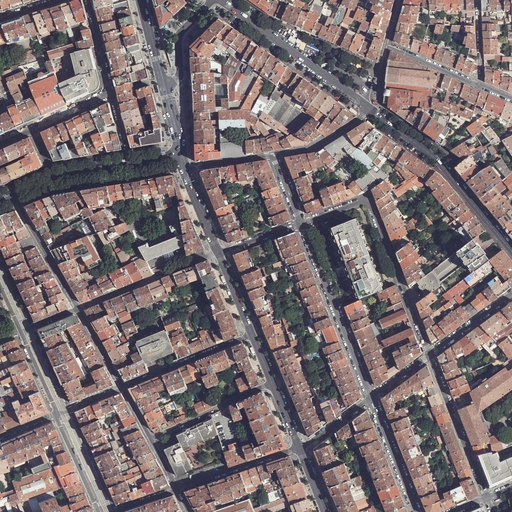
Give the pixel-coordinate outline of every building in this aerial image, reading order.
[(0,0),(0,5),(2,12),(7,10),(11,9),(8,0),(0,0)] [(22,0),(8,0),(11,9),(18,6),(24,5),(22,0)] [(78,0),(76,1),(71,2),(79,23),(88,20),(87,14),(84,3),(83,0),(78,0)] [(101,0),(94,2),(96,7),(96,10),(114,5),(113,0),(101,0)] [(153,0),(155,3),(156,8),(164,2),(166,0),(153,0)] [(181,9),(187,3),(184,0),(169,0),(171,2),(167,6),(175,15),(181,9)] [(248,0),(266,13),(268,14),(274,2),(271,0),(270,0),(248,0)] [(274,2),(268,14),(269,15),(275,17),(280,4),(281,3),(281,0),(271,0),(274,2)] [(302,0),(286,0),(285,1),(289,2),(294,5),(300,8),(302,8),(302,9),(306,5),(302,0)] [(343,0),(341,5),(348,8),(353,11),(358,0),(343,0)] [(368,0),(368,1),(390,12),(391,10),(392,4),(383,0),(368,0)] [(436,0),(428,0),(429,7),(429,10),(430,10),(436,10),(436,0)] [(443,0),(444,10),(450,10),(451,10),(450,0),(443,0)] [(450,0),(451,10),(452,10),(459,10),(458,0),(450,0)] [(465,0),(466,10),(467,10),(467,11),(474,11),(473,0),(465,0)] [(481,0),(482,12),(483,12),(490,12),(489,0),(481,0)] [(497,12),(496,0),(489,0),(490,12),(497,12)] [(505,12),(504,0),(496,0),(497,12),(505,12)] [(388,18),(390,12),(368,1),(367,1),(365,7),(371,10),(371,11),(375,14),(382,17),(388,20),(388,18)] [(68,3),(62,5),(70,26),(73,25),(76,24),(79,23),(71,2),(69,3),(68,3)] [(173,16),(175,15),(167,6),(164,2),(156,8),(159,19),(161,28),(173,16)] [(288,23),(295,26),(301,11),(293,7),(294,5),(289,2),(287,5),(287,7),(282,20),(288,23)] [(280,4),(275,17),(280,20),(282,20),(287,7),(281,5),(280,4)] [(308,14),(301,29),(307,31),(311,33),(316,23),(321,11),(322,8),(320,7),(316,6),(312,4),(310,9),(309,12),(308,14)] [(56,7),(51,9),(59,28),(60,32),(68,29),(71,28),(70,26),(62,5),(56,7)] [(114,5),(96,10),(98,15),(99,18),(114,14),(116,13),(117,13),(116,10),(115,5),(114,5)] [(400,12),(400,14),(416,15),(417,14),(418,7),(402,6),(400,12)] [(347,11),(342,22),(350,26),(353,19),(356,12),(353,11),(348,8),(347,11)] [(46,10),(43,11),(50,31),(53,30),(59,28),(51,9),(46,10)] [(125,10),(119,12),(119,15),(121,20),(133,17),(131,12),(131,9),(125,10)] [(342,22),(347,11),(343,9),(341,15),(335,27),(337,28),(338,26),(339,27),(340,26),(342,22)] [(356,12),(353,19),(361,23),(362,20),(366,12),(358,9),(356,12)] [(452,10),(452,12),(451,12),(451,22),(451,25),(452,25),(460,26),(461,26),(461,18),(461,16),(459,16),(459,12),(459,10),(452,10)] [(37,13),(34,14),(42,34),(50,31),(43,11),(37,13)] [(301,11),(295,26),(296,27),(301,29),(308,14),(301,11)] [(333,19),(331,25),(335,27),(341,15),(336,12),(333,19)] [(28,16),(24,17),(32,37),(42,34),(34,14),(28,16)] [(114,14),(99,18),(100,23),(100,26),(116,21),(116,20),(114,14)] [(382,17),(375,14),(371,23),(378,27),(382,17)] [(398,21),(398,23),(411,23),(414,23),(415,22),(416,15),(400,14),(398,21)] [(8,22),(3,24),(10,42),(10,44),(11,47),(18,45),(16,42),(32,37),(24,17),(19,19),(8,22)] [(133,17),(121,20),(123,29),(135,26),(134,20),(133,17)] [(316,23),(311,33),(318,36),(324,39),(331,25),(333,19),(330,18),(328,17),(324,26),(316,23)] [(378,27),(374,37),(383,40),(388,20),(382,17),(378,27)] [(206,32),(201,37),(208,44),(209,43),(211,41),(216,36),(217,36),(228,25),(219,18),(214,23),(206,32)] [(361,23),(359,27),(365,29),(368,30),(370,24),(362,20),(361,23)] [(116,21),(100,26),(102,31),(103,35),(120,30),(117,21),(116,21)] [(363,41),(371,45),(374,37),(378,27),(371,23),(370,24),(368,30),(364,38),(363,41)] [(396,30),(395,32),(409,36),(411,23),(398,23),(396,30)] [(0,24),(0,39),(2,44),(7,43),(10,42),(3,24),(0,24)] [(427,24),(426,31),(433,33),(433,32),(436,25),(429,24),(427,24)] [(482,24),(483,32),(496,32),(496,31),(496,24),(490,24),(482,24)] [(234,29),(228,25),(217,36),(218,37),(224,41),(234,29)] [(331,25),(324,39),(331,42),(332,43),(339,29),(337,28),(335,27),(331,25)] [(436,25),(433,32),(441,35),(443,29),(444,25),(436,25)] [(123,29),(122,29),(125,39),(137,35),(136,30),(135,26),(123,29)] [(465,26),(466,34),(467,34),(475,34),(475,27),(471,26),(465,26)] [(71,28),(68,29),(73,44),(76,43),(71,28)] [(91,29),(82,31),(86,40),(93,38),(92,33),(91,29)] [(234,29),(224,41),(227,43),(229,44),(230,45),(239,34),(234,29)] [(339,29),(332,43),(339,46),(340,46),(346,34),(347,32),(339,29)] [(120,30),(103,35),(104,40),(105,44),(122,39),(120,30)] [(395,34),(393,42),(407,48),(408,41),(409,36),(395,32),(395,34)] [(239,34),(230,45),(237,50),(245,38),(239,34)] [(346,34),(340,46),(342,47),(349,50),(355,37),(348,34),(346,34)] [(355,37),(349,50),(350,51),(357,54),(363,41),(364,38),(359,35),(356,34),(355,37)] [(476,50),(475,34),(467,34),(466,37),(465,36),(464,38),(463,44),(466,45),(465,47),(470,48),(476,50)] [(137,35),(125,39),(127,47),(140,44),(138,39),(137,35)] [(196,43),(191,48),(195,53),(199,55),(199,58),(207,57),(209,58),(213,52),(217,47),(212,44),(211,45),(209,45),(208,44),(201,37),(196,43)] [(217,47),(218,49),(224,41),(218,37),(213,43),(212,44),(217,47)] [(371,45),(366,58),(377,63),(380,52),(383,40),(374,37),(371,45)] [(94,41),(93,38),(86,40),(76,43),(73,44),(66,47),(57,49),(48,52),(49,53),(50,57),(51,60),(77,52),(91,47),(95,46),(94,41)] [(252,42),(245,38),(237,50),(240,53),(244,56),(252,42)] [(413,42),(411,50),(419,53),(422,42),(423,41),(423,39),(421,39),(419,38),(418,41),(412,39),(411,40),(413,41),(413,42)] [(122,39),(105,44),(106,49),(107,53),(125,48),(122,39)] [(224,41),(218,49),(221,51),(227,43),(224,41)] [(306,47),(318,52),(320,47),(308,41),(306,47)] [(363,41),(357,54),(364,57),(366,58),(371,45),(363,41)] [(253,43),(252,42),(244,56),(242,60),(242,61),(243,61),(245,62),(249,65),(258,47),(253,43)] [(422,42),(419,53),(426,56),(430,44),(424,43),(422,42)] [(140,44),(127,47),(129,54),(133,52),(138,51),(141,50),(140,46),(140,44)] [(430,44),(426,56),(433,60),(437,49),(438,47),(436,46),(430,44)] [(11,47),(12,49),(16,59),(26,56),(27,55),(29,54),(29,53),(31,52),(31,50),(25,52),(18,45),(11,47)] [(91,47),(77,52),(79,59),(93,54),(91,47)] [(217,47),(213,52),(218,56),(222,51),(221,51),(218,49),(217,47)] [(229,47),(227,50),(231,55),(233,56),(234,54),(235,52),(229,47)] [(265,51),(258,47),(249,65),(255,68),(265,51)] [(497,55),(497,47),(483,47),(484,54),(494,55),(497,55)] [(125,48),(107,53),(108,57),(109,60),(127,55),(125,48)] [(191,57),(191,58),(199,58),(199,55),(195,53),(191,48),(191,57)] [(16,59),(18,64),(19,67),(37,61),(40,60),(39,56),(37,51),(36,49),(31,50),(31,52),(29,53),(29,54),(27,55),(26,56),(16,59)] [(437,49),(433,60),(441,63),(445,51),(440,50),(437,49)] [(445,51),(441,63),(448,66),(452,55),(452,52),(451,51),(452,50),(448,49),(447,52),(445,51)] [(265,51),(255,68),(257,70),(261,72),(271,56),(265,51)] [(390,51),(387,61),(417,63),(401,56),(390,51)] [(80,97),(92,93),(88,81),(87,81),(85,76),(79,59),(77,52),(51,60),(56,72),(67,103),(80,97)] [(93,54),(79,59),(85,76),(87,81),(88,81),(99,77),(98,74),(97,71),(96,68),(93,54)] [(127,55),(109,60),(111,67),(112,72),(127,68),(129,68),(130,67),(128,58),(127,55)] [(236,72),(242,61),(242,60),(239,58),(238,61),(236,59),(233,56),(231,55),(230,57),(225,65),(230,68),(236,71),(236,72)] [(452,55),(448,66),(455,69),(459,57),(452,55)] [(261,72),(260,74),(269,80),(279,61),(275,58),(271,56),(261,72)] [(50,57),(46,58),(47,61),(52,73),(56,72),(51,60),(50,57)] [(191,61),(192,74),(208,73),(210,73),(210,58),(209,58),(207,57),(199,58),(191,58),(191,61)] [(459,57),(455,69),(462,72),(466,59),(460,57),(459,57)] [(40,60),(37,61),(41,70),(47,68),(45,63),(47,61),(46,58),(40,60)] [(210,58),(210,73),(218,74),(217,62),(210,58)] [(466,59),(462,72),(469,75),(473,64),(474,61),(467,58),(466,59)] [(37,61),(19,67),(20,70),(24,69),(25,71),(28,78),(37,75),(38,73),(37,72),(41,70),(37,61)] [(279,61),(269,80),(273,83),(277,86),(279,81),(287,67),(280,62),(279,61)] [(391,94),(431,98),(431,94),(432,85),(434,85),(438,73),(417,63),(387,61),(387,67),(385,89),(384,92),(384,96),(390,96),(391,94)] [(217,62),(218,74),(225,76),(227,77),(228,78),(230,68),(225,65),(217,62)] [(130,67),(129,68),(131,74),(146,69),(145,65),(145,63),(141,64),(130,67)] [(18,64),(11,67),(12,69),(13,73),(20,70),(19,67),(18,64)] [(473,64),(469,75),(477,79),(477,66),(473,64)] [(255,68),(249,65),(244,73),(251,77),(253,72),(255,68)] [(287,67),(279,81),(289,89),(297,74),(287,67)] [(127,68),(112,72),(113,76),(114,79),(129,75),(128,73),(127,68)] [(230,68),(228,78),(232,79),(236,72),(236,71),(230,68)] [(253,72),(256,74),(253,79),(250,77),(244,89),(250,93),(258,78),(260,74),(261,72),(257,70),(255,68),(253,72)] [(146,69),(131,74),(133,82),(141,80),(145,79),(148,78),(147,73),(146,69)] [(490,84),(493,86),(494,71),(492,71),(485,70),(485,82),(490,84)] [(497,88),(500,89),(502,77),(502,76),(503,73),(502,72),(502,70),(494,70),(494,71),(493,86),(497,88)] [(502,76),(502,77),(500,89),(505,91),(508,93),(510,78),(510,75),(510,70),(502,70),(502,72),(503,73),(502,76)] [(21,73),(17,75),(21,83),(23,82),(28,80),(28,78),(25,71),(21,73)] [(67,103),(56,72),(52,73),(46,76),(45,74),(43,73),(40,74),(39,76),(40,78),(29,82),(34,93),(35,96),(43,115),(56,110),(68,105),(67,103)] [(244,73),(243,75),(237,72),(236,72),(232,79),(228,78),(227,77),(228,84),(229,99),(230,111),(219,111),(219,120),(245,120),(247,120),(252,123),(255,125),(256,125),(258,120),(259,119),(260,118),(263,112),(269,101),(260,96),(253,110),(252,111),(249,111),(241,110),(248,97),(242,93),(244,89),(250,77),(251,77),(244,73)] [(192,74),(192,76),(192,83),(193,93),(194,103),(193,103),(194,110),(194,113),(210,112),(217,112),(219,111),(230,111),(229,99),(215,100),(215,85),(228,84),(227,77),(225,76),(218,74),(210,73),(208,73),(192,74)] [(434,85),(434,86),(439,88),(440,88),(445,76),(438,73),(434,85)] [(129,75),(114,79),(115,84),(116,87),(133,82),(131,74),(130,74),(129,75)] [(297,74),(289,89),(291,91),(294,93),(304,79),(297,74)] [(3,76),(0,77),(0,87),(4,97),(8,95),(9,99),(14,97),(8,83),(9,82),(8,80),(5,81),(5,80),(4,78),(3,76)] [(14,76),(7,79),(8,80),(9,82),(8,83),(14,97),(14,96),(21,92),(18,84),(14,76)] [(445,76),(440,88),(442,89),(447,91),(447,90),(451,79),(445,76)] [(100,84),(100,81),(99,77),(88,81),(92,93),(95,91),(97,90),(99,87),(100,84)] [(145,79),(141,80),(144,88),(147,87),(151,86),(148,78),(145,79)] [(265,83),(258,78),(250,93),(248,97),(241,110),(249,111),(251,108),(265,83)] [(294,93),(293,95),(305,104),(317,88),(310,83),(304,79),(294,93)] [(451,79),(447,90),(450,91),(454,93),(458,81),(451,79)] [(28,80),(23,82),(30,98),(33,97),(35,96),(34,93),(29,82),(28,80)] [(464,84),(458,81),(454,93),(455,93),(460,96),(464,84)] [(133,82),(116,87),(118,96),(135,91),(133,82)] [(267,94),(266,96),(270,99),(275,89),(276,88),(277,86),(273,83),(267,94)] [(215,85),(215,100),(229,99),(228,84),(215,85)] [(460,96),(460,97),(468,101),(472,88),(464,84),(460,96)] [(144,88),(137,90),(139,99),(145,97),(147,97),(153,95),(151,89),(151,86),(147,87),(144,88)] [(317,88),(305,104),(304,105),(304,106),(307,109),(321,91),(320,90),(317,88)] [(472,88),(468,101),(470,101),(476,104),(480,91),(475,89),(472,88)] [(269,101),(263,112),(290,131),(293,133),(311,116),(306,111),(302,108),(300,111),(287,102),(282,99),(285,95),(281,91),(280,91),(280,92),(275,89),(270,99),(269,101)] [(291,91),(289,89),(285,95),(282,99),(287,102),(291,97),(292,96),(289,94),(291,91)] [(437,98),(439,99),(441,93),(444,94),(442,99),(444,100),(447,91),(442,89),(441,90),(440,89),(440,90),(438,96),(437,98)] [(135,91),(118,96),(120,104),(137,99),(135,91)] [(322,92),(321,91),(307,109),(306,111),(311,116),(311,115),(314,117),(318,111),(320,109),(329,96),(322,92)] [(483,93),(480,91),(476,104),(476,105),(478,106),(484,108),(488,95),(483,93)] [(14,97),(16,101),(17,104),(25,123),(28,122),(18,97),(22,95),(21,92),(14,96),(14,97)] [(388,106),(413,107),(416,107),(417,100),(421,100),(420,108),(424,108),(426,108),(427,107),(431,108),(432,107),(433,98),(431,98),(391,94),(390,96),(384,96),(383,104),(386,106),(388,107),(388,106)] [(36,118),(43,115),(35,96),(33,97),(30,98),(27,99),(25,100),(22,95),(18,97),(28,122),(36,118)] [(153,95),(147,97),(149,105),(147,105),(147,106),(146,106),(148,114),(151,113),(157,112),(155,102),(153,95)] [(491,113),(497,99),(492,96),(488,95),(484,108),(483,110),(491,113)] [(329,96),(320,109),(325,113),(329,110),(331,108),(337,102),(333,99),(329,96)] [(4,97),(1,99),(3,103),(4,107),(6,110),(9,109),(9,108),(7,104),(4,97)] [(291,97),(287,102),(300,111),(302,108),(304,106),(304,105),(291,97)] [(460,97),(459,99),(459,101),(458,102),(466,106),(468,101),(460,97)] [(450,114),(453,105),(450,104),(447,104),(443,102),(437,100),(433,98),(432,107),(450,114)] [(137,99),(120,104),(122,113),(139,108),(137,99)] [(497,99),(491,113),(500,117),(506,103),(500,100),(497,99)] [(344,107),(337,102),(331,108),(329,110),(325,113),(328,116),(327,118),(333,122),(344,107)] [(104,105),(100,107),(107,125),(114,123),(109,103),(104,105)] [(506,103),(500,117),(509,120),(511,116),(511,113),(511,105),(510,104),(506,103)] [(17,104),(9,108),(9,109),(10,111),(17,127),(21,125),(25,123),(17,104)] [(481,124),(477,120),(482,116),(482,115),(477,114),(473,113),(465,110),(457,107),(453,105),(450,114),(451,114),(451,115),(470,122),(471,120),(474,122),(472,123),(472,122),(471,123),(471,124),(466,128),(473,136),(475,135),(479,133),(482,131),(486,129),(481,124)] [(482,112),(478,110),(478,106),(476,105),(474,110),(473,113),(477,114),(478,113),(482,114),(482,112)] [(95,109),(91,111),(98,128),(99,131),(100,133),(100,134),(106,132),(105,128),(106,128),(105,126),(107,125),(100,107),(95,109)] [(349,111),(344,107),(333,122),(328,128),(332,132),(341,126),(349,121),(346,120),(344,117),(345,115),(349,111)] [(398,112),(396,113),(406,120),(411,112),(413,107),(402,107),(402,110),(398,110),(398,112)] [(411,112),(406,120),(418,129),(425,114),(425,111),(423,111),(424,108),(420,108),(416,107),(413,113),(411,112)] [(139,108),(122,113),(124,121),(141,116),(139,108)] [(10,111),(0,115),(0,120),(0,121),(1,124),(5,132),(11,129),(17,127),(10,111)] [(86,113),(82,114),(89,132),(98,128),(91,111),(86,113)] [(323,115),(318,111),(314,117),(319,121),(323,115)] [(357,116),(349,111),(345,115),(348,118),(346,120),(349,121),(357,116)] [(157,112),(151,113),(153,121),(154,128),(155,129),(161,128),(161,127),(159,118),(157,112)] [(194,113),(194,121),(210,120),(210,112),(194,113)] [(263,112),(260,118),(276,129),(278,128),(288,135),(290,131),(263,112)] [(433,120),(442,126),(442,124),(446,127),(446,126),(450,119),(451,117),(436,112),(433,120)] [(77,117),(74,118),(81,135),(89,132),(82,114),(77,117)] [(425,114),(418,129),(424,132),(431,119),(432,118),(428,116),(428,117),(425,114)] [(311,116),(293,133),(308,143),(312,141),(314,140),(321,136),(322,135),(323,134),(318,130),(316,129),(316,128),(320,122),(319,121),(314,117),(311,115),(311,116)] [(141,116),(124,121),(126,128),(143,124),(142,118),(141,116)] [(482,116),(477,120),(481,124),(487,119),(488,118),(487,118),(482,116)] [(69,120),(66,122),(73,138),(74,140),(77,139),(82,137),(81,135),(74,118),(69,120)] [(333,122),(327,118),(322,124),(328,128),(333,122)] [(431,119),(424,132),(441,145),(449,130),(442,126),(433,120),(431,119)] [(195,128),(195,130),(212,129),(212,120),(210,120),(194,121),(195,128)] [(245,120),(219,120),(220,128),(220,129),(245,128),(245,125),(245,120)] [(265,137),(269,136),(270,135),(270,133),(262,123),(259,121),(258,120),(256,125),(257,127),(265,137)] [(61,124),(58,125),(65,141),(70,139),(73,138),(66,122),(61,124)] [(357,127),(347,134),(356,145),(364,139),(365,140),(375,129),(365,122),(357,127)] [(143,124),(126,128),(128,136),(139,133),(145,132),(145,130),(143,124)] [(322,135),(325,137),(329,134),(332,132),(328,128),(322,124),(318,130),(323,134),(322,135)] [(54,127),(50,129),(57,144),(57,145),(65,141),(58,125),(54,127)] [(248,127),(251,135),(257,134),(254,130),(253,130),(252,128),(251,126),(248,127)] [(486,129),(482,131),(490,143),(492,145),(498,143),(501,141),(500,140),(497,137),(494,132),(489,126),(486,129)] [(257,134),(260,139),(266,138),(265,137),(257,127),(254,130),(257,134)] [(153,144),(162,143),(161,134),(161,128),(155,129),(145,132),(139,133),(142,146),(153,144)] [(63,159),(59,148),(55,149),(54,145),(57,144),(50,129),(46,131),(41,132),(54,161),(59,160),(63,159)] [(196,143),(196,145),(214,143),(214,129),(212,129),(195,130),(196,143)] [(383,135),(375,129),(365,140),(359,147),(363,151),(368,146),(373,149),(374,147),(383,135)] [(112,140),(111,136),(111,135),(109,136),(107,131),(106,132),(100,134),(104,143),(107,142),(108,143),(109,143),(109,142),(112,140)] [(221,151),(222,158),(232,156),(237,156),(247,154),(246,141),(246,140),(237,138),(238,142),(228,143),(228,142),(230,141),(232,136),(220,132),(221,143),(221,146),(221,151)] [(279,132),(275,134),(286,148),(290,148),(293,147),(300,146),(306,145),(308,143),(293,133),(289,136),(285,138),(283,135),(279,132)] [(504,138),(500,140),(501,141),(502,140),(511,135),(511,133),(511,132),(508,134),(503,137),(504,138)] [(100,133),(91,136),(94,143),(97,149),(105,146),(104,143),(100,134),(100,133)] [(128,136),(131,148),(137,147),(142,146),(139,133),(128,136)] [(266,138),(275,150),(281,149),(286,148),(275,134),(266,138)] [(347,134),(324,148),(333,157),(336,154),(343,154),(348,150),(370,173),(357,185),(364,193),(371,190),(385,180),(387,178),(388,178),(380,169),(374,162),(368,156),(363,151),(359,147),(358,148),(356,145),(347,134)] [(383,135),(374,147),(381,152),(390,139),(383,135)] [(473,136),(450,151),(458,157),(463,160),(464,160),(469,157),(492,145),(490,143),(488,144),(482,147),(477,137),(475,135),(473,136)] [(511,135),(502,140),(511,155),(511,135)] [(30,137),(16,143),(22,156),(27,154),(28,155),(36,152),(30,137)] [(118,138),(112,140),(115,150),(118,150),(120,149),(121,149),(121,148),(118,138)] [(260,139),(264,152),(270,151),(275,150),(266,138),(260,139)] [(86,155),(89,155),(85,146),(84,142),(80,144),(79,140),(78,140),(77,139),(74,140),(75,143),(76,145),(81,156),(86,155)] [(253,140),(255,154),(260,153),(264,152),(260,139),(253,140)] [(390,139),(381,152),(389,157),(397,145),(390,139)] [(112,140),(109,142),(109,143),(108,143),(107,142),(104,143),(105,146),(107,151),(112,151),(115,150),(112,140)] [(255,154),(253,140),(248,141),(246,141),(247,154),(247,155),(251,154),(255,154)] [(10,146),(5,148),(11,161),(22,156),(16,143),(10,146)] [(94,143),(85,146),(89,155),(95,154),(99,153),(97,149),(94,143)] [(196,147),(197,162),(222,158),(221,151),(219,151),(218,151),(218,150),(214,150),(214,143),(196,145),(196,147)] [(66,144),(58,147),(59,148),(63,159),(68,158),(72,158),(70,153),(69,151),(68,150),(68,148),(66,144)] [(76,145),(73,147),(74,149),(71,150),(72,152),(70,153),(72,158),(77,157),(81,156),(76,145)] [(406,151),(397,145),(389,157),(397,163),(406,151)] [(492,145),(469,157),(476,165),(476,164),(493,155),(497,153),(495,149),(492,145)] [(373,149),(372,150),(379,155),(381,152),(374,147),(373,149)] [(0,150),(0,165),(11,161),(5,148),(0,150)] [(319,151),(316,153),(326,164),(330,168),(337,162),(338,161),(333,157),(324,148),(319,151)] [(372,150),(368,156),(374,162),(379,155),(372,150)] [(412,155),(406,151),(397,163),(397,164),(397,165),(402,168),(404,165),(410,168),(423,178),(430,168),(424,163),(420,161),(412,155)] [(38,155),(36,152),(28,155),(26,156),(27,158),(26,158),(24,159),(22,160),(28,172),(36,169),(43,166),(38,155)] [(379,155),(374,162),(380,169),(389,157),(381,152),(379,155)] [(308,154),(313,169),(317,168),(324,165),(326,164),(316,153),(311,153),(308,154)] [(497,153),(493,155),(497,162),(502,159),(497,153)] [(303,155),(300,155),(307,176),(309,175),(308,171),(313,169),(308,154),(303,155)] [(295,156),(292,157),(300,178),(307,176),(300,155),(295,156)] [(290,170),(294,181),(300,178),(292,157),(291,157),(285,158),(290,170)] [(458,172),(461,176),(476,165),(469,157),(464,160),(463,160),(454,168),(458,172)] [(7,165),(7,166),(22,160),(22,158),(11,163),(7,165)] [(497,162),(495,164),(506,178),(511,174),(502,159),(497,162)] [(22,160),(7,166),(13,179),(21,175),(28,172),(22,160)] [(259,162),(254,163),(255,176),(258,175),(272,170),(269,165),(268,160),(259,162)] [(248,163),(245,164),(248,180),(255,177),(255,176),(254,163),(248,163)] [(241,165),(237,165),(240,181),(248,180),(245,164),(241,165)] [(326,164),(324,165),(329,174),(332,173),(334,173),(333,171),(330,168),(326,164)] [(229,166),(232,182),(240,181),(237,165),(233,166),(229,166)] [(476,165),(461,176),(464,180),(466,183),(477,174),(481,171),(476,165)] [(7,166),(0,169),(0,184),(6,182),(13,179),(7,166)] [(220,168),(223,183),(226,182),(226,183),(228,182),(232,182),(229,166),(224,167),(220,168)] [(346,172),(342,166),(336,171),(334,173),(336,174),(339,178),(346,172)] [(477,174),(466,183),(470,187),(473,191),(476,195),(479,198),(494,187),(502,181),(490,166),(481,171),(477,174)] [(205,183),(208,192),(219,188),(223,186),(223,183),(220,168),(211,169),(204,171),(202,171),(201,173),(201,175),(205,183)] [(435,172),(430,168),(423,178),(427,181),(435,172)] [(258,175),(261,183),(275,178),(273,174),(272,170),(258,175)] [(397,171),(396,172),(403,182),(406,180),(398,170),(397,171)] [(354,181),(346,172),(339,178),(344,182),(347,186),(348,186),(354,181)] [(441,175),(435,172),(427,181),(426,183),(425,183),(431,187),(434,191),(446,182),(443,178),(441,175)] [(511,173),(511,174),(506,178),(508,180),(496,189),(499,194),(508,187),(511,183),(511,173)] [(394,189),(392,190),(398,197),(414,186),(416,184),(422,180),(414,174),(406,180),(403,182),(399,185),(394,189)] [(175,175),(173,176),(178,194),(181,203),(186,201),(182,192),(181,191),(181,190),(177,179),(175,175)] [(300,178),(294,181),(296,185),(297,189),(310,184),(313,183),(309,175),(307,176),(300,178)] [(169,176),(166,177),(170,193),(171,196),(178,194),(173,176),(169,176)] [(161,178),(158,178),(162,194),(170,193),(166,177),(161,178)] [(154,179),(150,180),(154,196),(162,194),(158,178),(154,179)] [(275,178),(261,183),(264,192),(278,186),(276,182),(275,178)] [(145,180),(142,181),(145,197),(154,196),(150,180),(145,180)] [(385,180),(371,190),(374,197),(376,202),(388,193),(392,191),(391,189),(385,180)] [(416,184),(420,189),(422,186),(425,183),(426,183),(422,180),(416,184)] [(137,182),(134,182),(136,197),(136,199),(137,198),(142,198),(145,197),(142,181),(137,182)] [(317,181),(313,183),(320,199),(323,198),(320,191),(317,182),(317,181)] [(354,181),(348,186),(348,187),(356,196),(361,194),(364,193),(357,185),(354,181)] [(129,183),(125,184),(128,198),(136,197),(134,182),(129,183)] [(336,185),(341,201),(345,200),(349,199),(345,188),(345,187),(344,182),(336,185)] [(434,191),(432,193),(434,195),(439,201),(441,203),(455,192),(450,186),(446,182),(434,191)] [(121,184),(117,185),(120,200),(125,199),(128,198),(125,184),(121,184)] [(310,184),(297,189),(301,197),(304,205),(316,200),(310,184)] [(112,186),(109,186),(112,201),(120,200),(117,185),(112,186)] [(328,188),(334,204),(341,201),(336,185),(328,188)] [(83,191),(82,191),(88,202),(91,206),(92,209),(95,208),(113,205),(113,204),(112,201),(109,186),(96,188),(85,190),(83,191)] [(279,190),(278,186),(264,192),(262,193),(265,201),(281,195),(279,190)] [(345,188),(349,199),(353,197),(356,196),(348,187),(345,188)] [(494,187),(479,198),(483,203),(485,206),(499,194),(496,189),(494,187)] [(508,187),(499,194),(502,197),(505,194),(510,190),(508,187)] [(212,202),(216,210),(227,206),(224,199),(223,195),(220,190),(219,188),(208,192),(212,202)] [(323,198),(326,207),(334,204),(328,188),(325,189),(320,191),(323,198)] [(74,192),(67,193),(74,205),(78,203),(77,203),(81,201),(85,208),(86,209),(88,208),(86,203),(88,202),(82,191),(74,192)] [(458,197),(455,192),(441,203),(449,214),(450,213),(463,203),(458,197)] [(60,195),(54,196),(64,214),(67,220),(82,213),(85,219),(91,216),(94,215),(95,214),(92,209),(91,206),(88,208),(86,209),(85,208),(81,210),(78,203),(74,205),(67,193),(60,195)] [(388,193),(376,202),(378,207),(380,211),(392,202),(393,201),(388,193)] [(499,194),(485,206),(487,208),(487,209),(502,197),(499,194)] [(281,195),(265,201),(268,209),(285,203),(284,200),(281,195)] [(48,197),(44,199),(54,217),(55,218),(64,214),(54,196),(48,197)] [(145,197),(142,198),(142,200),(146,210),(147,210),(148,214),(146,214),(146,215),(145,216),(144,216),(143,216),(142,215),(139,215),(139,218),(150,215),(152,214),(151,211),(149,207),(147,204),(145,197)] [(502,197),(487,209),(490,212),(492,214),(506,202),(502,197)] [(128,198),(125,199),(125,201),(120,202),(120,203),(121,207),(122,209),(122,212),(123,214),(127,213),(130,212),(128,198)] [(163,198),(155,200),(157,209),(158,209),(159,211),(166,209),(165,205),(163,198)] [(411,198),(409,200),(414,207),(415,207),(417,205),(411,198)] [(39,201),(36,202),(46,221),(54,217),(44,199),(39,201)] [(316,200),(304,205),(306,210),(308,214),(323,208),(320,199),(316,200)] [(186,201),(181,203),(182,206),(180,207),(180,208),(183,222),(193,219),(189,209),(186,201)] [(31,204),(26,206),(34,220),(39,230),(48,225),(46,221),(36,202),(31,204)] [(392,202),(380,211),(381,216),(383,219),(393,211),(397,209),(392,202)] [(506,202),(492,214),(495,218),(497,220),(511,208),(506,202)] [(286,206),(285,203),(268,209),(272,217),(288,211),(286,206)] [(465,205),(463,203),(450,213),(456,220),(457,219),(469,210),(465,205)] [(218,215),(219,218),(233,213),(234,213),(231,207),(230,205),(227,206),(216,210),(218,215)] [(180,208),(175,210),(184,235),(184,233),(183,222),(180,208)] [(397,209),(393,211),(398,219),(400,217),(402,216),(397,208),(397,209)] [(511,208),(497,220),(501,225),(503,227),(511,219),(511,208)] [(82,233),(81,234),(84,238),(89,236),(99,233),(105,231),(108,230),(110,229),(116,226),(106,209),(95,214),(94,215),(91,216),(85,219),(77,223),(82,233)] [(471,212),(469,210),(457,219),(462,226),(474,216),(471,212)] [(12,213),(8,214),(18,233),(27,229),(16,211),(12,213)] [(272,217),(269,218),(273,227),(291,220),(289,215),(288,211),(272,217)] [(393,211),(383,219),(385,224),(386,227),(398,219),(393,211)] [(420,213),(418,214),(423,220),(427,217),(425,215),(422,211),(420,213)] [(130,212),(127,213),(129,222),(139,218),(139,215),(137,216),(136,217),(134,217),(133,216),(131,217),(130,212)] [(123,214),(120,215),(123,224),(126,223),(129,222),(127,213),(123,214)] [(221,223),(222,226),(237,221),(233,213),(219,218),(221,223)] [(244,219),(247,227),(248,226),(249,226),(253,224),(260,221),(257,213),(248,217),(244,219)] [(5,216),(2,217),(8,228),(11,236),(15,235),(17,234),(18,233),(8,214),(5,216)] [(129,222),(126,223),(127,226),(130,230),(137,243),(141,251),(143,253),(152,270),(162,266),(188,256),(186,246),(186,245),(186,243),(185,236),(184,235),(150,248),(146,236),(141,239),(140,237),(146,235),(142,225),(145,223),(145,225),(153,222),(150,215),(139,218),(129,222)] [(474,216),(462,226),(464,228),(467,233),(480,223),(477,219),(474,216)] [(398,219),(386,227),(388,233),(389,236),(405,224),(400,217),(398,219)] [(405,224),(389,236),(391,241),(393,245),(404,236),(409,232),(419,225),(415,217),(407,223),(405,224)] [(427,217),(423,220),(429,228),(434,225),(427,217)] [(357,218),(355,219),(368,252),(372,250),(362,225),(360,225),(357,218)] [(193,219),(183,222),(184,233),(184,235),(185,236),(186,243),(188,242),(200,237),(196,227),(193,219)] [(355,219),(331,228),(346,264),(347,267),(349,273),(359,299),(382,289),(375,272),(374,267),(369,257),(368,252),(355,219)] [(456,220),(452,222),(458,229),(462,226),(457,219),(456,220)] [(511,219),(503,227),(506,232),(509,235),(511,231),(511,219)] [(62,224),(59,226),(62,231),(70,226),(68,221),(64,223),(62,224)] [(224,231),(226,235),(240,229),(237,221),(222,226),(224,231)] [(77,223),(70,226),(75,236),(81,234),(82,233),(77,223)] [(123,224),(116,226),(120,235),(130,230),(127,226),(126,223),(123,224)] [(480,223),(467,233),(473,240),(477,236),(486,230),(482,226),(480,223)] [(48,225),(39,230),(44,238),(48,246),(58,243),(54,235),(48,225)] [(70,226),(62,231),(66,240),(70,238),(75,236),(70,226)] [(108,230),(105,231),(111,241),(121,236),(120,235),(116,226),(110,229),(111,231),(109,232),(108,230)] [(8,228),(0,231),(0,241),(11,236),(8,228)] [(346,264),(331,228),(328,229),(342,265),(346,264)] [(18,233),(17,234),(20,241),(31,236),(29,232),(27,229),(18,233)] [(228,240),(229,243),(244,238),(240,229),(226,235),(228,240)] [(54,235),(58,243),(62,241),(66,240),(62,231),(54,235)] [(105,231),(99,233),(100,236),(105,245),(111,241),(105,231)] [(298,236),(296,232),(295,232),(275,239),(283,260),(286,259),(304,252),(302,246),(298,236)] [(409,232),(404,236),(410,243),(410,242),(414,239),(409,232)] [(11,236),(0,241),(0,242),(2,246),(3,249),(18,242),(15,235),(11,236)] [(18,242),(3,249),(6,256),(8,260),(23,253),(26,252),(37,247),(31,236),(20,241),(18,242)] [(55,258),(59,265),(75,258),(82,255),(91,268),(94,266),(97,265),(100,264),(104,262),(91,240),(89,236),(84,238),(78,241),(72,243),(68,244),(65,245),(60,247),(51,250),(54,256),(55,258)] [(404,236),(393,245),(395,250),(396,253),(409,243),(410,243),(404,236)] [(415,251),(420,257),(421,257),(439,243),(434,236),(423,244),(419,248),(415,251)] [(200,237),(188,242),(189,244),(186,245),(186,246),(188,256),(205,249),(202,242),(200,237)] [(479,248),(473,240),(457,251),(461,257),(466,263),(473,273),(489,260),(485,254),(484,254),(479,248)] [(409,243),(396,253),(398,258),(400,262),(415,251),(412,247),(409,243)] [(37,247),(26,252),(28,255),(30,261),(42,255),(40,251),(37,247)] [(126,250),(118,254),(125,267),(133,263),(132,260),(126,250)] [(239,267),(242,276),(256,271),(255,269),(254,265),(250,255),(250,256),(247,250),(234,255),(239,267)] [(502,250),(489,260),(494,266),(495,267),(496,269),(498,271),(500,274),(511,265),(511,262),(508,257),(502,250)] [(415,251),(400,262),(402,267),(403,270),(414,262),(417,260),(420,257),(415,251)] [(461,257),(457,251),(432,271),(436,276),(461,257)] [(288,264),(289,267),(291,266),(307,260),(306,256),(304,252),(286,259),(287,263),(288,264)] [(23,253),(8,260),(10,266),(11,269),(27,262),(24,257),(23,253)] [(143,253),(133,259),(135,262),(144,278),(149,276),(154,274),(152,270),(143,253)] [(42,255),(30,261),(34,270),(35,269),(48,264),(45,259),(42,255)] [(82,255),(75,258),(82,274),(92,270),(91,268),(82,255)] [(374,255),(369,257),(374,267),(378,265),(374,255)] [(423,266),(427,263),(425,262),(422,258),(422,259),(421,257),(420,257),(417,260),(419,262),(423,266)] [(75,258),(59,265),(64,273),(66,277),(68,280),(82,274),(75,258)] [(283,260),(274,264),(275,268),(283,265),(285,264),(284,264),(287,263),(286,259),(283,260)] [(209,260),(197,265),(202,278),(204,283),(207,282),(209,287),(206,288),(207,292),(220,287),(214,272),(209,260)] [(309,263),(307,260),(291,266),(293,270),(294,274),(295,274),(311,268),(309,263)] [(473,273),(464,279),(468,285),(494,266),(489,260),(473,273)] [(27,262),(11,269),(14,274),(15,277),(30,271),(27,262)] [(133,263),(125,267),(134,282),(139,280),(142,279),(144,278),(135,262),(133,263)] [(414,262),(403,270),(405,274),(406,279),(419,269),(415,263),(414,262)] [(464,279),(473,273),(466,263),(441,282),(442,285),(443,287),(447,292),(464,279)] [(49,267),(48,264),(35,269),(36,271),(37,272),(37,274),(38,277),(39,276),(40,276),(52,271),(49,267)] [(194,266),(186,270),(191,283),(202,278),(197,265),(194,266)] [(511,265),(500,274),(503,277),(506,281),(507,281),(511,277),(511,265)] [(94,266),(91,268),(92,270),(96,277),(99,276),(95,268),(94,266)] [(119,269),(110,273),(118,289),(134,282),(125,267),(119,269)] [(312,272),(311,268),(295,274),(299,282),(314,277),(312,272)] [(244,281),(246,284),(263,277),(260,269),(256,271),(242,276),(244,281)] [(419,269),(406,279),(408,283),(410,287),(417,282),(425,276),(419,269)] [(82,274),(85,282),(88,281),(96,277),(92,270),(82,274)] [(180,272),(175,274),(178,284),(180,287),(182,286),(191,283),(186,270),(180,272)] [(380,270),(375,272),(382,289),(387,288),(383,280),(380,270)] [(30,271),(15,277),(17,282),(18,284),(34,278),(30,271)] [(52,271),(40,276),(42,284),(43,283),(56,278),(53,274),(52,271)] [(436,276),(432,271),(428,274),(425,276),(417,282),(420,286),(427,296),(432,292),(442,285),(441,282),(436,276)] [(498,271),(472,290),(475,293),(476,293),(488,284),(491,281),(497,277),(500,274),(498,271)] [(101,278),(97,280),(98,281),(99,283),(105,294),(115,290),(118,289),(110,273),(101,278)] [(356,300),(359,299),(349,273),(346,275),(356,300)] [(82,274),(68,280),(70,284),(72,287),(85,282),(82,274)] [(168,277),(163,279),(167,289),(171,287),(178,284),(175,274),(168,277)] [(266,276),(269,284),(273,283),(275,282),(272,274),(269,275),(266,276)] [(290,276),(294,284),(298,283),(299,282),(295,274),(294,274),(290,276)] [(248,289),(249,292),(263,287),(265,286),(267,285),(263,277),(246,284),(248,289)] [(299,282),(298,283),(301,291),(317,284),(315,280),(314,277),(299,282)] [(497,277),(491,281),(501,295),(507,291),(511,288),(507,281),(506,281),(503,284),(499,279),(497,277)] [(34,278),(18,284),(21,289),(22,292),(37,286),(34,278)] [(56,278),(43,283),(47,291),(60,285),(57,281),(56,278)] [(154,282),(149,285),(155,301),(156,302),(170,297),(168,292),(167,289),(163,279),(154,282)] [(468,285),(464,279),(447,292),(453,299),(455,301),(460,305),(462,303),(474,294),(475,293),(472,290),(463,297),(460,294),(470,286),(468,285)] [(85,282),(72,287),(74,291),(76,293),(88,289),(86,286),(89,285),(88,281),(85,282)] [(491,281),(488,284),(490,287),(498,297),(501,295),(491,281)] [(99,283),(92,286),(90,287),(90,289),(88,290),(92,299),(105,294),(99,283)] [(291,286),(294,293),(301,291),(298,283),(294,284),(291,286)] [(317,284),(301,291),(302,294),(304,299),(305,298),(320,293),(318,288),(317,284)] [(60,285),(47,291),(51,298),(64,293),(61,288),(60,285)] [(141,288),(135,290),(141,307),(155,301),(149,285),(141,288)] [(378,296),(381,301),(384,300),(386,299),(390,297),(399,293),(397,288),(395,285),(377,293),(378,296)] [(37,286),(22,292),(24,297),(25,299),(41,293),(37,286)] [(427,296),(420,286),(418,287),(426,297),(427,296)] [(220,287),(207,292),(208,295),(210,299),(213,298),(215,304),(212,305),(214,312),(213,312),(214,314),(229,308),(224,297),(220,287)] [(263,287),(249,292),(251,297),(252,300),(264,296),(267,295),(263,287)] [(490,287),(483,292),(491,302),(495,299),(498,297),(490,287)] [(88,289),(76,293),(79,299),(81,303),(92,299),(88,290),(88,289)] [(131,292),(123,295),(128,308),(129,310),(130,313),(142,308),(141,307),(135,290),(131,292)] [(44,292),(41,293),(45,301),(45,300),(46,300),(50,299),(51,298),(47,291),(44,292)] [(426,297),(416,304),(420,313),(429,306),(437,299),(432,292),(427,296),(426,297)] [(445,294),(443,295),(446,299),(448,302),(450,301),(453,299),(447,292),(445,294)] [(483,292),(476,297),(477,298),(485,307),(489,304),(491,302),(483,292)] [(41,293),(25,299),(27,305),(29,307),(45,301),(41,293)] [(64,293),(51,298),(54,305),(58,303),(67,299),(65,295),(64,293)] [(321,296),(320,293),(305,298),(308,307),(323,301),(321,296)] [(399,293),(390,297),(392,302),(393,306),(402,302),(400,297),(399,293)] [(117,297),(111,300),(117,312),(118,312),(126,308),(128,308),(123,295),(117,297)] [(255,305),(256,309),(269,304),(269,303),(268,299),(265,301),(264,296),(252,300),(255,305)] [(476,299),(470,303),(478,312),(482,309),(485,307),(477,298),(476,299)] [(67,299),(58,303),(61,312),(65,310),(72,307),(67,299)] [(439,305),(440,308),(444,306),(448,302),(446,299),(438,304),(439,305)] [(31,312),(32,314),(47,307),(45,302),(46,302),(45,300),(45,301),(29,307),(31,312)] [(109,301),(105,302),(107,308),(110,314),(107,315),(113,325),(115,324),(120,321),(118,315),(117,312),(111,300),(109,301)] [(361,300),(344,307),(346,312),(348,315),(364,308),(361,300)] [(323,301),(308,307),(311,315),(327,309),(325,304),(323,301)] [(448,302),(444,306),(446,309),(452,305),(452,304),(450,301),(448,302)] [(95,306),(93,307),(95,314),(100,312),(101,311),(107,308),(105,302),(95,306)] [(405,309),(402,302),(393,306),(390,307),(387,308),(385,309),(386,311),(387,312),(394,309),(396,313),(405,309)] [(47,307),(51,316),(54,315),(61,312),(58,303),(54,305),(52,305),(49,307),(47,307)] [(199,303),(188,308),(190,312),(194,310),(196,309),(199,308),(200,307),(199,303)] [(465,307),(463,309),(471,317),(475,314),(478,312),(470,303),(465,307)] [(211,304),(206,306),(208,312),(210,317),(214,315),(215,315),(214,314),(213,312),(214,312),(212,305),(211,304)] [(258,314),(260,318),(271,314),(271,311),(270,309),(269,305),(269,304),(256,309),(258,314)] [(504,307),(502,309),(510,320),(511,318),(511,309),(508,305),(504,307)] [(429,306),(420,313),(422,318),(423,321),(430,316),(434,313),(431,308),(430,308),(429,306)] [(440,308),(438,310),(441,314),(442,313),(446,309),(444,306),(440,308)] [(47,307),(32,314),(35,322),(42,319),(51,316),(47,307)] [(93,307),(85,310),(89,317),(92,322),(102,318),(100,312),(95,314),(93,307)] [(461,307),(456,310),(465,322),(469,319),(471,317),(463,309),(461,307)] [(107,308),(101,311),(104,317),(107,315),(110,314),(107,308)] [(364,308),(348,315),(350,320),(351,324),(367,317),(364,308)] [(215,315),(216,318),(217,320),(219,319),(220,323),(221,323),(220,323),(222,328),(220,329),(225,341),(233,337),(240,335),(234,320),(229,309),(215,315)] [(327,309),(311,315),(313,318),(315,323),(330,317),(328,312),(327,309)] [(408,317),(405,309),(396,313),(379,321),(382,329),(401,320),(403,319),(408,317)] [(498,312),(496,314),(504,324),(510,320),(502,309),(498,312)] [(119,314),(118,315),(120,321),(121,323),(123,322),(131,319),(132,318),(130,313),(129,310),(128,311),(119,314)] [(430,316),(435,323),(437,322),(437,321),(435,318),(438,316),(441,320),(442,319),(443,320),(444,319),(443,317),(441,314),(438,310),(434,313),(430,316)] [(456,310),(450,315),(459,326),(462,324),(465,322),(456,310)] [(271,314),(260,318),(262,323),(263,326),(273,322),(273,321),(273,320),(272,313),(271,314)] [(491,317),(488,319),(497,330),(501,327),(504,324),(496,314),(491,317)] [(39,332),(42,338),(57,332),(59,331),(64,329),(68,328),(81,322),(77,316),(74,315),(57,321),(41,328),(39,332)] [(102,318),(92,322),(96,328),(98,332),(113,325),(107,315),(104,317),(103,317),(102,318)] [(444,319),(453,331),(456,328),(459,326),(450,315),(444,319)] [(188,343),(187,341),(177,316),(164,322),(175,350),(177,356),(178,360),(182,358),(180,355),(182,355),(182,353),(182,352),(185,351),(185,352),(187,353),(188,352),(189,355),(192,354),(189,345),(188,343)] [(430,316),(423,321),(425,327),(426,330),(431,327),(430,326),(435,323),(430,316)] [(330,317),(315,323),(318,331),(323,328),(333,325),(331,320),(330,317)] [(354,331),(370,325),(367,317),(351,324),(353,328),(354,331)] [(408,317),(403,319),(404,321),(407,330),(412,328),(408,317)] [(174,350),(175,350),(164,322),(162,318),(141,326),(141,325),(136,328),(138,332),(132,334),(135,341),(137,345),(139,349),(140,351),(144,362),(145,362),(159,356),(174,350)] [(443,320),(438,324),(447,335),(450,333),(453,331),(444,319),(443,320)] [(484,322),(480,325),(490,335),(493,333),(497,330),(488,319),(484,322)] [(120,321),(115,324),(121,333),(125,331),(122,325),(121,323),(120,321)] [(133,321),(122,325),(125,331),(127,336),(132,334),(138,332),(136,328),(133,321)] [(506,326),(502,329),(505,333),(508,337),(511,335),(511,334),(511,321),(511,322),(506,326)] [(81,322),(68,328),(74,339),(79,347),(92,371),(93,371),(92,371),(105,366),(100,356),(88,335),(81,322)] [(266,333),(268,339),(276,336),(276,335),(283,333),(281,323),(274,324),(273,322),(263,326),(266,333)] [(212,325),(210,326),(212,329),(213,332),(220,329),(218,324),(218,323),(211,325),(212,325)] [(378,343),(383,341),(378,330),(375,323),(370,325),(378,343)] [(113,325),(98,332),(101,338),(104,342),(116,336),(119,334),(121,333),(115,324),(113,325)] [(432,329),(440,340),(444,337),(447,335),(438,324),(432,329)] [(333,325),(323,328),(324,331),(328,341),(330,345),(339,341),(336,332),(333,325)] [(379,349),(380,349),(378,343),(370,325),(354,331),(357,339),(359,344),(362,351),(364,356),(379,349)] [(476,328),(473,330),(486,343),(492,337),(490,335),(480,325),(476,328)] [(430,339),(432,346),(437,342),(440,340),(432,329),(431,327),(426,330),(430,339)] [(497,330),(493,333),(495,335),(492,337),(495,341),(505,333),(502,329),(501,327),(497,330)] [(415,334),(412,328),(407,330),(383,341),(378,343),(380,349),(381,348),(384,347),(389,345),(391,344),(396,342),(397,341),(405,338),(407,337),(408,337),(415,334)] [(64,329),(59,331),(65,344),(68,343),(70,342),(64,329)] [(200,330),(197,331),(199,337),(202,345),(204,349),(208,347),(211,346),(206,335),(205,332),(204,329),(200,330)] [(220,329),(213,332),(218,344),(222,342),(225,341),(220,329)] [(469,333),(466,335),(477,347),(478,348),(480,350),(484,347),(490,353),(489,355),(495,361),(500,359),(492,350),(490,348),(486,343),(473,330),(469,333)] [(121,333),(119,334),(122,340),(123,342),(124,344),(127,343),(129,342),(127,336),(125,331),(121,333)] [(328,341),(324,331),(318,334),(322,344),(328,341)] [(57,332),(42,338),(46,346),(48,351),(65,344),(60,334),(58,335),(57,332)] [(213,332),(206,335),(211,346),(215,345),(218,344),(213,332)] [(276,336),(268,339),(271,346),(274,352),(280,350),(280,349),(287,348),(286,346),(283,333),(276,335),(276,336)] [(505,333),(495,341),(496,342),(499,344),(508,337),(505,333)] [(132,334),(127,336),(129,342),(130,343),(135,341),(132,334)] [(415,334),(408,337),(410,343),(409,343),(408,344),(414,359),(422,353),(418,342),(416,337),(415,334)] [(462,338),(459,341),(464,353),(465,356),(474,349),(477,347),(466,335),(462,338)] [(116,336),(104,342),(107,347),(109,352),(122,346),(121,344),(120,341),(116,336)] [(492,337),(486,343),(490,348),(496,342),(495,341),(492,337)] [(499,344),(498,344),(510,359),(511,356),(511,342),(508,337),(499,344)] [(7,342),(0,345),(0,348),(1,351),(5,349),(7,354),(19,348),(15,339),(7,342)] [(129,342),(127,343),(130,350),(132,348),(132,347),(137,345),(135,341),(130,343),(129,342)] [(189,345),(192,354),(197,352),(200,351),(204,349),(202,345),(200,346),(198,341),(195,343),(190,345),(189,345)] [(324,348),(323,348),(327,356),(343,350),(341,344),(339,341),(330,345),(324,348)] [(455,344),(452,346),(456,356),(464,353),(459,341),(455,344)] [(496,342),(490,348),(492,350),(497,346),(498,344),(499,344),(496,342)] [(65,344),(48,351),(52,360),(55,367),(76,358),(71,349),(69,346),(68,343),(65,344)] [(122,346),(109,352),(114,360),(114,361),(127,355),(131,353),(130,350),(127,343),(124,344),(122,346)] [(245,349),(243,343),(228,349),(225,350),(231,366),(234,374),(236,373),(238,372),(236,366),(235,363),(238,362),(240,361),(242,360),(249,357),(245,349)] [(401,350),(407,365),(414,359),(408,344),(400,347),(401,350)] [(510,359),(498,344),(497,346),(501,352),(502,351),(509,359),(510,359)] [(276,357),(277,360),(295,354),(292,346),(287,348),(280,349),(280,350),(274,352),(276,357)] [(448,349),(445,351),(449,362),(454,360),(453,357),(456,356),(452,346),(448,349)] [(79,347),(75,348),(80,357),(89,373),(92,371),(79,347)] [(19,348),(7,354),(12,365),(25,359),(19,348)] [(367,363),(382,357),(379,349),(364,356),(366,360),(367,363)] [(145,362),(146,364),(175,352),(174,350),(159,356),(145,362)] [(225,350),(209,357),(215,372),(231,366),(225,350)] [(344,352),(343,350),(327,356),(330,363),(346,357),(344,352)] [(401,350),(392,353),(395,359),(397,365),(399,370),(407,365),(401,350)] [(132,364),(119,370),(123,376),(125,381),(149,372),(144,362),(140,351),(132,355),(136,363),(132,364)] [(301,357),(297,358),(298,361),(305,359),(303,356),(302,351),(301,351),(299,352),(301,357)] [(440,354),(437,357),(440,365),(449,362),(445,351),(440,354)] [(0,356),(0,370),(7,367),(12,365),(7,354),(3,355),(0,356)] [(279,365),(280,368),(298,361),(297,358),(295,354),(277,360),(279,365)] [(127,355),(114,361),(117,366),(119,370),(132,364),(127,355)] [(80,357),(76,358),(85,374),(89,373),(80,357)] [(209,357),(196,362),(200,372),(203,371),(205,376),(203,377),(207,387),(219,382),(215,372),(209,357)] [(251,362),(249,357),(242,360),(242,361),(243,363),(236,366),(238,372),(244,370),(246,373),(254,369),(251,362)] [(347,361),(346,357),(330,363),(332,371),(349,364),(347,361)] [(370,371),(385,364),(382,357),(367,363),(369,368),(370,371)] [(76,358),(55,367),(60,377),(63,384),(79,377),(85,374),(76,358)] [(12,365),(7,367),(11,376),(28,368),(25,359),(12,365)] [(472,372),(476,378),(479,376),(477,374),(490,368),(493,371),(503,364),(504,363),(500,359),(495,361),(492,363),(484,366),(483,366),(476,370),(472,372)] [(449,362),(440,365),(442,370),(444,373),(458,368),(454,360),(449,362)] [(282,373),(284,376),(301,369),(298,361),(280,368),(282,373)] [(196,362),(187,365),(194,380),(203,377),(200,372),(196,362)] [(483,422),(479,412),(481,410),(511,388),(511,362),(488,380),(486,377),(482,380),(469,390),(473,401),(468,402),(457,406),(473,447),(486,443),(491,442),(492,451),(492,453),(506,447),(505,442),(502,442),(511,438),(511,437),(501,440),(500,436),(499,434),(489,438),(483,422)] [(349,364),(332,371),(336,378),(352,372),(350,367),(349,364)] [(399,370),(397,365),(394,366),(387,370),(385,364),(370,371),(373,379),(376,385),(378,386),(399,370)] [(425,389),(428,388),(428,387),(435,385),(427,364),(417,372),(425,389)] [(187,365),(179,369),(186,384),(194,380),(187,365)] [(105,366),(92,371),(93,371),(97,383),(101,391),(116,385),(113,379),(107,369),(105,366)] [(7,367),(0,370),(0,380),(11,376),(7,367)] [(28,368),(11,376),(12,378),(15,386),(16,385),(33,378),(28,368)] [(458,368),(444,373),(447,382),(461,376),(458,368)] [(186,384),(179,369),(163,375),(168,388),(171,395),(172,395),(176,393),(177,396),(175,397),(176,400),(179,398),(176,393),(179,392),(180,393),(181,393),(185,392),(185,391),(184,389),(187,388),(186,384)] [(246,373),(245,373),(246,375),(252,388),(260,384),(256,375),(254,369),(246,373)] [(286,382),(288,387),(306,381),(301,369),(284,376),(286,382)] [(85,374),(79,377),(83,388),(97,383),(93,371),(92,371),(89,373),(85,374)] [(352,372),(336,378),(342,395),(343,395),(358,389),(356,384),(355,381),(353,375),(352,372)] [(417,372),(408,378),(414,393),(416,392),(425,389),(417,372)] [(236,373),(234,374),(239,387),(240,390),(241,393),(252,388),(246,375),(239,378),(236,373)] [(163,375),(129,389),(133,395),(136,401),(158,392),(166,389),(168,388),(163,375)] [(461,376),(447,382),(453,396),(455,396),(469,390),(468,388),(467,384),(466,384),(463,375),(461,376)] [(11,376),(0,380),(0,381),(1,384),(4,391),(10,388),(15,386),(12,378),(11,376)] [(79,377),(63,384),(65,390),(67,393),(70,399),(71,403),(101,391),(97,383),(83,388),(79,377)] [(33,378),(16,385),(22,397),(23,397),(28,395),(38,390),(35,383),(33,378)] [(333,379),(339,396),(342,395),(336,378),(333,379)] [(399,385),(404,397),(406,397),(414,393),(408,378),(403,382),(399,385)] [(469,390),(482,380),(480,379),(468,388),(469,390)] [(0,406),(9,402),(5,394),(11,391),(10,388),(4,391),(1,384),(0,381),(0,406)] [(290,392),(292,396),(307,390),(310,389),(306,381),(288,387),(290,392)] [(15,386),(10,388),(11,391),(5,394),(9,402),(11,401),(17,399),(22,397),(16,385),(15,386)] [(394,389),(390,392),(394,401),(396,401),(404,397),(399,385),(394,389)] [(435,385),(428,387),(428,388),(430,392),(432,396),(439,393),(435,385)] [(321,403),(321,404),(329,400),(328,398),(327,396),(323,386),(315,389),(317,395),(321,403)] [(360,392),(358,389),(343,395),(347,406),(348,408),(356,402),(362,398),(360,392)] [(38,390),(28,395),(29,398),(30,400),(19,404),(17,399),(11,401),(16,412),(20,423),(34,417),(48,412),(43,400),(38,390)] [(294,400),(295,404),(310,398),(307,390),(292,396),(294,400)] [(264,395),(263,391),(252,396),(239,402),(237,403),(239,411),(242,410),(242,408),(245,406),(247,410),(267,402),(264,395)] [(158,392),(136,401),(138,405),(140,407),(156,401),(157,400),(156,398),(159,397),(158,392)] [(396,411),(394,406),(396,406),(394,401),(390,392),(385,396),(381,399),(384,407),(387,414),(396,411)] [(120,393),(108,398),(111,406),(114,405),(124,401),(120,393)] [(432,396),(429,397),(433,407),(442,403),(439,393),(432,396)] [(317,395),(315,396),(317,402),(313,403),(314,406),(318,404),(321,403),(317,395)] [(336,398),(340,408),(347,406),(343,395),(342,395),(339,396),(336,398)] [(211,397),(202,401),(206,409),(215,405),(211,397)] [(108,398),(100,402),(106,414),(106,415),(108,415),(107,414),(113,411),(114,414),(115,414),(118,412),(114,405),(111,406),(108,398)] [(174,401),(159,408),(164,416),(178,409),(182,407),(179,398),(176,400),(174,401)] [(310,398),(295,404),(297,408),(298,412),(314,406),(313,403),(310,398)] [(329,400),(336,417),(339,414),(342,413),(340,408),(336,398),(329,400)] [(327,418),(328,422),(333,419),(336,417),(329,400),(321,404),(322,406),(323,408),(324,411),(325,414),(326,416),(327,418)] [(9,402),(0,406),(0,416),(1,418),(16,412),(11,401),(9,402)] [(124,401),(114,405),(118,412),(128,408),(126,403),(124,401)] [(156,401),(140,407),(142,412),(144,415),(159,408),(156,401)] [(202,401),(194,405),(195,410),(194,410),(193,411),(194,414),(201,411),(206,409),(202,401)] [(100,402),(92,405),(98,417),(106,414),(100,402)] [(269,406),(267,402),(247,410),(251,421),(271,413),(269,406)] [(233,405),(229,406),(231,413),(234,421),(243,418),(242,416),(241,417),(239,411),(237,403),(233,405)] [(442,403),(433,407),(436,416),(446,412),(442,403)] [(92,405),(85,408),(88,416),(90,421),(98,417),(92,405)] [(300,416),(302,420),(317,414),(314,406),(298,412),(300,416)] [(177,417),(167,422),(169,426),(171,426),(187,418),(185,414),(182,407),(178,409),(181,415),(178,417),(178,416),(176,417),(177,417)] [(396,411),(387,414),(389,420),(391,423),(407,417),(404,409),(405,409),(405,407),(400,409),(398,410),(396,411)] [(85,408),(75,412),(79,420),(88,416),(85,408)] [(118,412),(122,420),(132,415),(130,410),(128,408),(118,412)] [(159,408),(144,415),(146,419),(148,423),(164,416),(159,408)] [(352,420),(354,426),(370,419),(368,414),(367,411),(366,410),(352,420)] [(16,412),(1,418),(5,429),(13,426),(20,423),(16,412)] [(446,412),(436,416),(440,425),(450,421),(446,412)] [(251,421),(250,421),(255,432),(276,424),(273,417),(271,413),(251,421)] [(317,414),(302,420),(304,425),(305,428),(320,422),(317,414)] [(132,415),(122,420),(125,427),(136,422),(134,418),(132,415)] [(88,416),(79,420),(81,425),(82,427),(91,423),(90,421),(88,416)] [(164,416),(148,423),(151,427),(152,430),(167,422),(164,416)] [(407,417),(391,423),(393,429),(395,432),(411,426),(407,418),(409,418),(409,416),(407,417)] [(218,434),(212,417),(189,428),(183,431),(178,433),(176,434),(180,442),(165,449),(177,475),(192,468),(184,450),(218,434)] [(324,420),(320,422),(322,427),(326,424),(328,422),(327,418),(324,420)] [(370,419),(354,426),(357,434),(373,427),(371,422),(370,419)] [(119,421),(111,424),(112,427),(114,432),(119,430),(121,429),(125,427),(122,420),(119,421)] [(349,422),(348,424),(352,436),(354,435),(357,434),(354,426),(352,420),(349,422)] [(47,423),(43,425),(46,432),(55,428),(52,421),(47,423)] [(91,423),(82,427),(84,432),(85,435),(100,428),(97,421),(91,423)] [(450,421),(440,425),(444,435),(454,431),(450,421)] [(125,427),(121,429),(125,436),(140,429),(138,425),(136,422),(125,427)] [(167,422),(152,430),(154,433),(169,426),(167,422)] [(320,422),(305,428),(307,433),(309,436),(322,427),(320,422)] [(276,424),(255,432),(257,438),(259,443),(263,441),(280,434),(278,427),(276,424)] [(336,442),(338,441),(347,438),(345,436),(348,435),(349,437),(352,436),(348,424),(341,429),(329,437),(333,444),(336,442)] [(38,427),(34,429),(44,451),(45,453),(49,452),(49,451),(50,451),(50,450),(53,449),(52,446),(49,439),(46,432),(43,425),(38,427)] [(411,426),(395,432),(397,438),(398,442),(414,435),(411,426)] [(357,434),(354,435),(359,447),(378,439),(376,433),(373,427),(357,434)] [(436,427),(433,428),(441,447),(444,446),(436,427)] [(55,428),(46,432),(49,439),(58,435),(56,430),(55,428)] [(100,428),(85,435),(88,440),(89,442),(104,436),(100,428)] [(25,432),(18,435),(27,458),(40,453),(44,451),(34,429),(25,432)] [(140,429),(125,436),(129,443),(130,443),(144,437),(142,432),(140,429)] [(114,432),(112,432),(116,439),(122,437),(119,430),(114,432)] [(454,431),(444,435),(447,444),(457,440),(454,431)] [(511,432),(500,436),(501,440),(511,437),(511,432)] [(184,450),(192,468),(198,466),(199,469),(207,467),(201,449),(220,440),(218,434),(184,450)] [(282,439),(280,434),(263,441),(264,443),(254,447),(257,457),(286,447),(282,439)] [(414,435),(398,442),(401,447),(402,451),(418,445),(417,441),(420,439),(418,434),(414,435)] [(8,439),(0,442),(7,466),(27,458),(18,435),(8,439)] [(58,435),(49,439),(52,446),(61,442),(59,437),(58,435)] [(104,436),(89,442),(91,447),(92,450),(107,443),(104,437),(104,436)] [(122,437),(116,439),(119,447),(127,444),(129,443),(125,436),(122,437)] [(144,437),(130,443),(133,450),(148,444),(146,439),(144,437)] [(321,444),(313,449),(314,451),(330,445),(333,444),(329,437),(321,444)] [(112,441),(110,442),(112,445),(114,449),(119,447),(116,439),(112,441)] [(378,439),(359,447),(363,456),(365,455),(382,448),(380,443),(378,439)] [(457,440),(447,444),(451,453),(461,449),(457,440)] [(0,472),(9,469),(8,468),(7,466),(0,442),(0,472)] [(61,442),(52,446),(53,449),(55,454),(65,450),(63,445),(61,442)] [(107,443),(92,450),(94,455),(95,457),(111,451),(109,447),(107,443)] [(252,443),(242,446),(247,460),(257,457),(254,447),(253,445),(252,443)] [(492,451),(489,452),(486,443),(473,447),(482,471),(487,469),(488,472),(484,474),(490,489),(511,479),(511,444),(506,447),(492,453),(492,451)] [(119,447),(114,449),(121,464),(127,461),(133,459),(132,457),(130,451),(128,446),(127,444),(119,447)] [(148,444),(133,450),(136,458),(152,451),(149,446),(148,444)] [(330,445),(314,451),(317,459),(319,463),(335,457),(332,451),(330,445)] [(418,445),(402,451),(404,457),(406,461),(422,454),(418,445)] [(247,460),(242,446),(238,448),(233,449),(228,451),(224,452),(226,460),(228,467),(247,460)] [(382,448),(365,455),(368,463),(385,457),(383,452),(382,448)] [(111,451),(95,457),(99,466),(102,472),(117,465),(121,464),(114,449),(111,451)] [(461,449),(451,453),(455,463),(465,459),(461,449)] [(65,450),(55,454),(59,464),(69,460),(67,454),(65,450)] [(49,452),(45,453),(48,460),(50,467),(54,466),(56,465),(52,455),(50,451),(49,451),(49,452)] [(152,451),(136,458),(140,465),(156,458),(153,454),(152,451)] [(422,454),(406,461),(408,466),(410,470),(426,463),(422,454)] [(278,460),(267,463),(270,473),(274,472),(273,470),(277,468),(277,470),(294,465),(292,459),(291,456),(278,460)] [(335,457),(319,463),(321,469),(322,472),(338,466),(335,457)] [(385,457),(368,463),(372,472),(389,465),(387,460),(385,457)] [(27,458),(7,466),(8,468),(28,460),(27,458)] [(133,459),(127,461),(130,469),(140,465),(136,458),(135,458),(133,459)] [(156,458),(140,465),(144,473),(160,466),(157,461),(156,458)] [(465,459),(455,463),(458,472),(468,468),(465,459)] [(44,462),(31,467),(33,473),(50,467),(48,460),(44,462)] [(56,465),(54,466),(63,486),(79,481),(76,475),(74,471),(71,464),(69,460),(59,464),(56,465)] [(121,464),(117,465),(121,473),(130,469),(127,461),(121,464)] [(426,463),(410,470),(412,475),(413,479),(430,473),(426,464),(427,464),(427,465),(429,464),(428,462),(426,463)] [(267,463),(258,466),(263,480),(272,477),(270,473),(267,463)] [(338,466),(322,472),(326,481),(329,488),(351,480),(344,463),(338,466)] [(117,465),(102,472),(104,477),(105,479),(121,473),(117,465)] [(140,465),(130,469),(134,477),(135,476),(141,474),(144,473),(140,465)] [(294,465),(277,470),(281,479),(297,473),(295,467),(294,465)] [(389,465),(372,472),(375,480),(392,473),(390,468),(389,465)] [(33,473),(12,480),(16,492),(20,502),(28,499),(36,496),(52,490),(53,490),(56,489),(60,488),(63,486),(54,466),(50,467),(33,473)] [(160,466),(144,473),(148,481),(150,480),(164,474),(162,469),(160,466)] [(258,466),(250,469),(255,485),(263,482),(263,480),(258,466)] [(468,468),(458,472),(462,481),(472,477),(468,468)] [(9,469),(0,472),(0,482),(12,479),(9,469)] [(130,469),(121,473),(122,476),(124,475),(126,480),(134,477),(130,469)] [(250,469),(241,472),(246,487),(255,485),(250,469)] [(274,472),(270,473),(272,477),(273,482),(281,479),(277,470),(274,472)] [(241,472),(228,476),(235,497),(248,493),(246,487),(241,472)] [(121,473),(105,479),(108,485),(109,487),(126,480),(124,475),(122,476),(121,473)] [(297,473),(281,479),(284,487),(301,482),(299,476),(297,473)] [(375,480),(374,480),(378,491),(396,484),(394,478),(392,473),(375,480)] [(430,473),(413,479),(416,484),(417,488),(433,482),(430,473)] [(141,474),(135,476),(139,484),(142,483),(144,482),(141,477),(143,476),(141,474)] [(164,474),(150,480),(155,491),(163,489),(170,486),(167,479),(164,474)] [(134,477),(126,480),(130,488),(133,487),(136,486),(139,484),(135,476),(134,477)] [(228,476),(209,483),(214,497),(214,498),(217,497),(218,500),(221,499),(222,502),(235,498),(235,497),(228,476)] [(351,480),(329,488),(331,493),(332,496),(350,489),(347,484),(349,483),(353,482),(353,483),(355,487),(362,484),(359,476),(351,480)] [(273,482),(272,477),(263,480),(263,482),(264,485),(273,482)] [(462,481),(460,482),(461,484),(461,485),(468,499),(479,494),(472,477),(462,481)] [(273,482),(264,485),(265,485),(267,493),(271,492),(280,489),(284,487),(281,479),(273,482)] [(126,480),(109,487),(110,489),(112,495),(128,489),(130,488),(126,480)] [(144,482),(142,483),(143,487),(146,494),(151,493),(155,491),(150,480),(148,481),(144,482)] [(79,481),(63,486),(66,494),(68,497),(84,492),(81,485),(79,481)] [(301,482),(284,487),(286,491),(288,496),(304,490),(302,485),(301,482)] [(433,482),(417,488),(419,494),(421,497),(437,491),(433,482)] [(201,485),(195,488),(201,505),(206,504),(205,500),(214,497),(209,483),(201,485)] [(355,487),(350,489),(354,501),(367,496),(368,496),(368,495),(363,484),(362,484),(355,487)] [(396,484),(378,491),(383,502),(401,495),(398,489),(396,484)] [(255,485),(246,487),(248,493),(256,490),(256,488),(255,485)] [(453,490),(451,492),(456,504),(458,504),(466,500),(468,499),(461,485),(453,489),(453,490)] [(136,486),(133,487),(134,490),(129,492),(131,499),(139,496),(146,494),(143,487),(138,489),(136,486)] [(195,488),(185,491),(194,508),(201,505),(195,488)] [(128,489),(112,495),(116,504),(124,501),(131,499),(129,492),(128,489)] [(350,489),(332,496),(335,502),(337,507),(354,501),(350,489)] [(52,490),(36,496),(38,502),(54,496),(53,492),(52,490)] [(304,490),(288,496),(291,505),(308,499),(304,490)] [(450,490),(443,493),(444,495),(439,497),(444,509),(456,504),(451,492),(450,490)] [(437,491),(421,497),(425,508),(426,511),(438,511),(444,509),(439,497),(437,491)] [(16,492),(9,495),(10,498),(8,499),(13,511),(21,511),(24,511),(20,502),(16,492)] [(84,493),(84,492),(68,497),(68,498),(70,503),(86,497),(84,493)] [(168,496),(162,498),(166,511),(169,510),(169,511),(174,511),(181,509),(174,494),(168,496)] [(401,495),(383,502),(387,511),(389,511),(405,506),(402,500),(401,495)] [(0,498),(0,506),(6,504),(7,507),(1,509),(2,511),(13,511),(8,499),(7,496),(0,498)] [(36,496),(28,499),(32,511),(36,511),(42,510),(38,502),(36,496)] [(38,502),(42,510),(42,511),(60,511),(58,506),(57,504),(54,496),(38,502)] [(262,506),(254,509),(255,511),(272,511),(288,506),(291,505),(288,496),(283,498),(274,501),(270,503),(262,506)] [(367,496),(354,501),(359,511),(360,511),(372,508),(371,507),(367,496)] [(70,503),(69,503),(69,504),(71,508),(69,509),(69,511),(76,509),(89,505),(87,500),(86,497),(70,503)] [(154,501),(146,504),(149,511),(166,511),(162,498),(154,501)] [(215,501),(214,501),(217,510),(224,507),(222,502),(221,499),(218,500),(215,501)] [(217,510),(215,511),(255,511),(254,509),(253,506),(250,499),(237,503),(224,507),(217,510)] [(308,499),(291,505),(293,511),(298,511),(311,507),(309,502),(308,499)] [(201,505),(194,508),(196,511),(210,511),(212,511),(215,511),(217,510),(214,501),(206,504),(201,505)] [(354,501),(337,507),(339,511),(359,511),(354,501)] [(374,506),(371,507),(372,508),(373,511),(387,511),(383,502),(374,506)]
